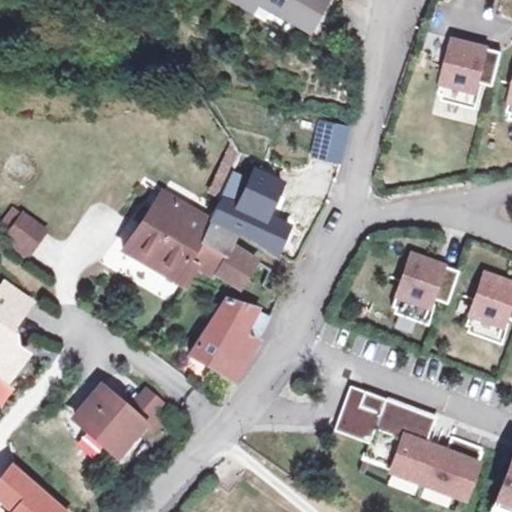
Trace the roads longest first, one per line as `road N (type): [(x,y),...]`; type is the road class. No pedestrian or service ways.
road 1 (track): [(114,187),(72,252),(63,282),(72,313),(183,390),(217,429)]
road 2 (residential): [(291,344),(511,418)]
road 3 (unclassified): [(132,511),(291,344)]
road 4 (unclassified): [(347,207),(395,3)]
road 5 (unclassified): [(291,344),(347,207)]
road 6 (track): [(313,511),(217,429)]
